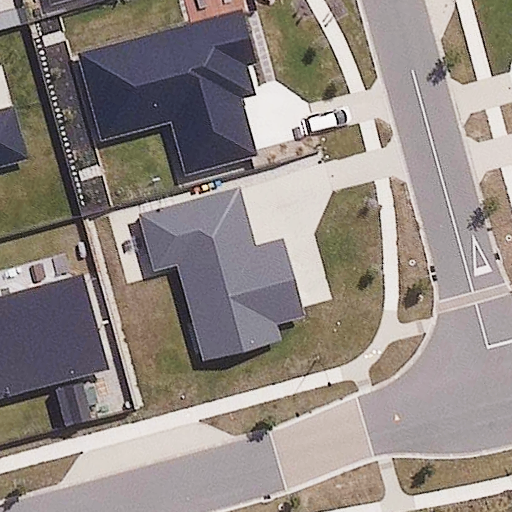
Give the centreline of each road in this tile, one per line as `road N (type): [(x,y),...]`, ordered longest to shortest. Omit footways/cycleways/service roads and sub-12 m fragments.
road 1 (residential): [(502,397),(394,0)]
road 2 (residential): [(502,397),(375,420),(257,466),(140,496)]
